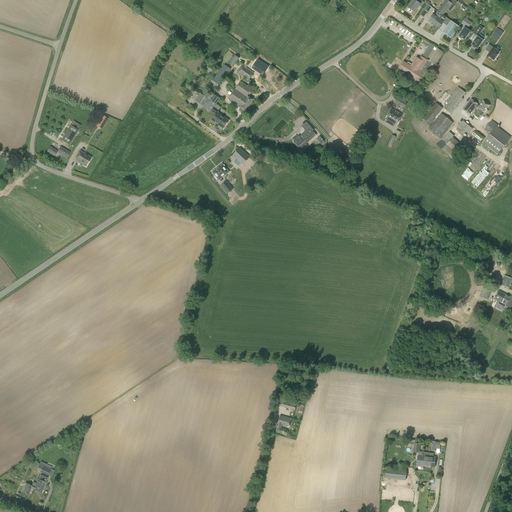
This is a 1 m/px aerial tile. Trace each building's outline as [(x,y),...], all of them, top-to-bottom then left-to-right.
[(424,2),(421,0),(413,0),(408,7),(415,12),(420,5),(421,6),(424,2)] [(443,15),(454,0),(453,0),(445,0),(437,11),(440,13),(443,15)] [(432,24),(440,13),(437,11),(436,14),(434,12),(428,21),(432,24)] [(439,29),(447,17),(443,15),(440,13),(432,24),(439,29)] [(449,19),(451,21),(443,32),(451,38),(459,26),(449,19)] [(464,40),(470,32),(465,28),(459,36),(458,38),(461,39),(462,38),(464,40)] [(497,28),(491,36),(496,39),(502,31),(497,28)] [(477,49),(483,41),(477,37),(472,45),(473,46),(472,47),(475,49),(476,48),(477,49)] [(493,48),(488,45),(485,50),(488,52),(489,52),(487,56),(493,60),(495,58),(496,58),(498,55),(497,54),(499,52),(493,48)] [(404,61),(399,69),(418,82),(419,81),(424,73),(426,75),(430,69),(429,68),(432,63),(435,66),(444,53),(437,48),(429,61),(427,59),(422,57),(421,56),(419,59),(416,57),(412,64),(408,62),(407,64),(404,61)] [(233,67),(239,58),(235,55),(229,64),(232,66),(233,67)] [(257,60),(252,68),(262,75),(268,67),(257,60)] [(237,72),(249,81),(254,73),(242,65),(237,72)] [(205,70),(211,74),(214,70),(208,66),(205,70)] [(213,78),(210,82),(217,87),(220,83),(214,79),(213,78)] [(451,114),(463,99),(462,98),(465,93),(458,87),(445,102),(447,104),(444,108),(451,114)] [(237,106),(244,111),(251,102),(234,90),(228,99),(237,105),(237,106)] [(195,100),(203,106),(205,103),(213,109),(216,104),(208,99),(200,93),(195,100)] [(212,93),(208,99),(216,104),(220,99),(212,93)] [(406,104),(396,98),(394,102),(404,107),(406,104)] [(479,106),(471,99),(463,110),(470,115),(475,108),(477,110),(479,108),(484,112),(489,106),(483,101),(479,106)] [(433,122),(434,120),(433,120),(442,108),(436,103),(423,119),(430,124),(432,121),(433,122)] [(392,108),(389,113),(400,119),(403,115),(392,108)] [(211,120),(223,128),(229,120),(217,112),(211,120)] [(397,124),(400,119),(389,113),(386,118),(388,119),(386,122),(393,126),(395,122),(397,124)] [(441,139),(453,123),(441,114),(429,129),(441,139)] [(97,126),(102,129),(108,118),(103,115),(97,126)] [(467,135),(472,129),(463,121),(457,127),(462,131),(460,133),(463,136),(465,134),(467,135)] [(498,154),(511,137),(497,126),(498,125),(492,121),(485,129),(491,133),(484,143),(498,154)] [(307,145),(306,144),(316,135),(313,131),(314,130),(307,123),(303,127),(306,131),(300,137),(299,136),(293,141),(301,150),(307,145)] [(78,130),(70,126),(62,140),(69,145),(78,130)] [(470,154),(453,138),(454,136),(449,132),(437,145),(452,159),(458,153),(465,159),(470,154)] [(474,132),(472,134),(480,142),(482,139),(474,132)] [(387,146),(392,147),(396,137),(392,135),(387,146)] [(346,151),(340,146),(335,151),(338,153),(337,155),(341,158),(344,155),(343,154),(346,151)] [(47,151),(55,156),(57,153),(67,159),(71,153),(60,147),(57,151),(50,147),(47,151)] [(243,166),(250,158),(240,148),(233,156),(243,166)] [(80,151),(75,160),(86,166),(91,158),(80,151)] [(481,152),(471,162),(476,167),(486,156),(481,152)] [(266,154),(263,161),(269,163),(272,156),(266,154)] [(223,165),(222,165),(212,172),(215,176),(215,177),(217,179),(218,179),(219,180),(228,172),(225,168),(225,167),(224,165),(223,165)] [(227,194),(231,191),(224,183),(221,186),(227,194)] [(501,285),(508,288),(511,278),(505,276),(501,285)] [(479,297),(487,300),(491,289),(483,286),(479,297)] [(506,306),(510,308),(511,304),(511,297),(499,291),(495,299),(507,305),(506,306)] [(279,406),(294,410),(296,403),(281,399),(279,406)] [(282,425),(289,427),(291,418),(280,415),(276,431),(283,433),(284,429),(281,428),(282,425)] [(423,456),(418,456),(417,466),(422,466),(434,467),(435,457),(434,457),(435,453),(423,452),(423,456)] [(394,469),(386,468),(385,478),(406,480),(407,471),(405,470),(405,466),(395,465),(394,469)] [(54,471),(43,466),(40,473),(51,478),(54,471)] [(36,483),(34,489),(34,490),(41,493),(45,482),(47,478),(45,477),(44,477),(40,475),(38,479),(36,483)] [(36,483),(33,482),(32,486),(26,483),(23,491),(29,494),(31,488),(34,489),(36,483)]
